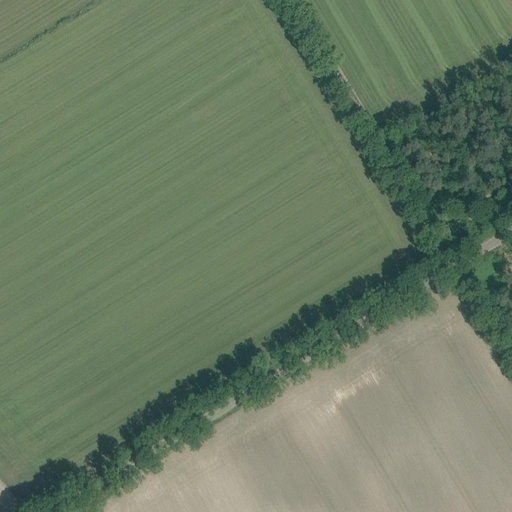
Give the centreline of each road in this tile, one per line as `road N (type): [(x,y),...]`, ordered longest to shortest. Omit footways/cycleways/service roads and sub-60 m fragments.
road 1 (unclassified): [(44,511),(511,231)]
road 2 (track): [(452,267),(294,0)]
